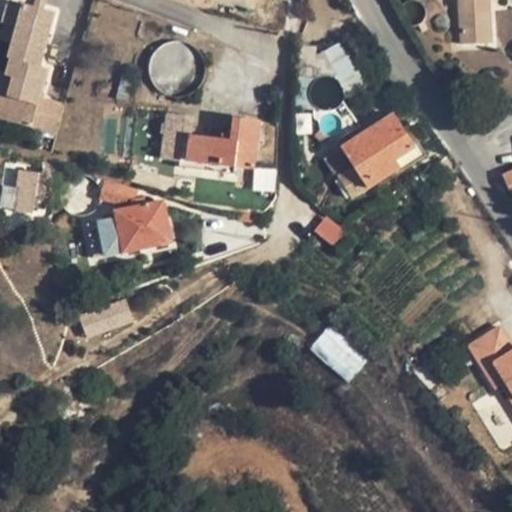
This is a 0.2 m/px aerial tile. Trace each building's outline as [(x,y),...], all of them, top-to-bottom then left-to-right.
[(13,0),(8,0),(2,22),(17,26),(12,42),(8,57),(10,58),(39,66),(54,11),(13,0)] [(459,0),(461,1),(464,49),(494,47),(490,0),(459,0)] [(2,22),(0,30),(0,38),(12,42),(17,26),(2,22)] [(348,38),(326,51),(346,83),(367,71),(348,38)] [(335,77),(338,79),(327,58),(298,57),(295,108),(324,110),(317,108),(314,105),(311,101),(309,97),(309,93),(311,84),(317,78),(321,76),(326,75),(335,77)] [(39,66),(10,58),(6,75),(13,77),(8,94),(4,93),(0,108),(0,117),(32,126),(40,99),(49,69),(39,66)] [(0,108),(4,93),(8,94),(13,77),(6,75),(0,73),(0,108)] [(32,126),(39,128),(47,101),(40,99),(32,126)] [(47,101),(39,128),(57,132),(64,105),(47,101)] [(168,112),(163,156),(180,159),(179,166),(189,167),(189,159),(234,165),(253,168),(260,121),(234,118),(231,141),(190,135),(193,115),(168,112)] [(355,166),(338,176),(351,198),(419,154),(392,113),(342,145),(355,166)] [(342,145),(326,156),(338,176),(355,166),(342,145)] [(189,159),(189,167),(233,173),(234,165),(189,159)] [(278,189),(279,167),(257,166),(257,189),(278,189)] [(41,172),(19,169),(18,185),(50,190),(52,174),(48,173),(41,172)] [(511,169),(503,173),(509,192),(511,191),(511,169)] [(137,190),(90,175),(90,177),(94,180),(97,183),(100,188),(101,197),(133,206),(134,201),(137,190)] [(94,257),(171,241),(163,201),(145,205),(144,199),(134,201),(133,206),(133,207),(116,211),(117,217),(87,223),(94,257)] [(90,335),(137,319),(129,297),(83,313),(90,335)] [(511,348),(500,329),(472,346),(497,387),(504,383),(511,396),(511,348)]
